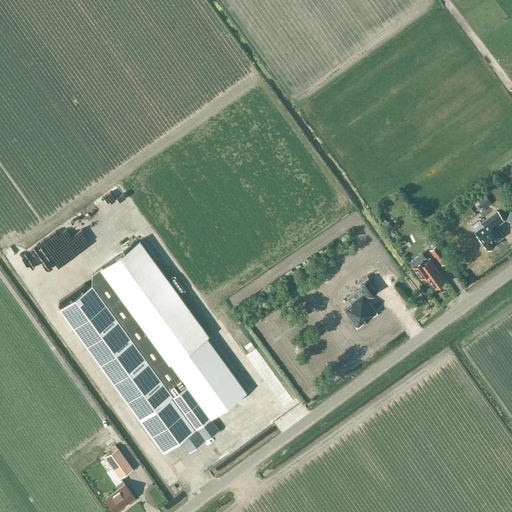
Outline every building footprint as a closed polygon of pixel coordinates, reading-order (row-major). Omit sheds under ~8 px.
[(484,195),(478,200),(484,209),(490,204),(484,195)] [(480,220),(471,226),(475,231),(487,249),(495,243),(494,242),(503,236),(495,226),(504,219),(497,210),(481,222),(480,220)] [(387,222),(382,225),(385,230),(390,227),(387,222)] [(128,403),(140,419),(164,451),(180,440),(189,452),(219,430),(211,418),(247,391),(209,338),(211,336),(183,295),(190,290),(179,275),(173,280),(145,239),(97,271),(96,283),(63,305),(128,403)] [(441,264),(447,260),(436,245),(431,249),(441,264)] [(417,256),(409,261),(412,266),(421,278),(425,275),(434,288),(436,286),(438,287),(441,284),(441,283),(446,280),(430,259),(428,261),(425,257),(422,254),(418,257),(417,256)] [(359,282),(362,286),(366,292),(369,296),(370,296),(378,290),(367,276),(368,278),(360,283),(359,282)] [(318,305),(336,290),(328,281),(310,296),(318,305)] [(352,304),(344,309),(357,326),(356,326),(357,327),(363,322),(364,322),(370,317),(377,312),(376,312),(366,298),(369,296),(366,292),(351,303),(352,304)] [(115,444),(111,447),(113,450),(105,456),(113,467),(120,478),(133,468),(117,447),(115,444)] [(118,488),(105,497),(115,511),(134,497),(122,480),(120,478),(113,467),(106,471),(116,485),(118,488)]
